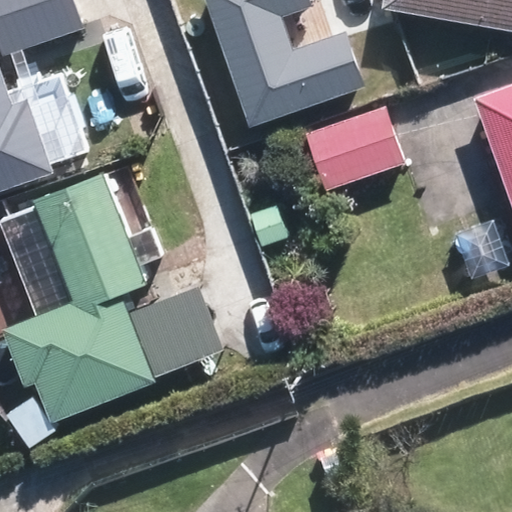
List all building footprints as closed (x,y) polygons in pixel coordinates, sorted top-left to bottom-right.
[(67,0),(0,0),(0,192),(53,174),(12,57),(80,34),(67,0)] [(288,53),(277,21),(305,11),(300,0),(202,0),(247,129),(360,90),(341,35),(288,53)] [(511,0),(440,0),(511,9),(511,0)] [(511,88),(482,99),(511,184),(511,88)] [(388,105),(311,131),(330,187),(407,161),(388,105)] [(99,184),(34,210),(73,306),(8,332),(45,425),(224,353),(198,287),(148,306),(99,184)]
